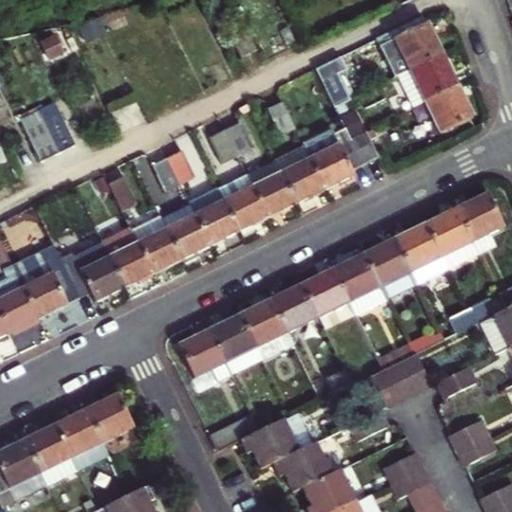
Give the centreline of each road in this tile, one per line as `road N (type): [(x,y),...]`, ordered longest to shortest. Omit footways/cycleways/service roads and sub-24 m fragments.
road 1 (track): [(0,212),(441,0)]
road 2 (residential): [(511,141),(129,329)]
road 3 (residential): [(129,329),(218,511)]
road 4 (residential): [(129,329),(0,391)]
